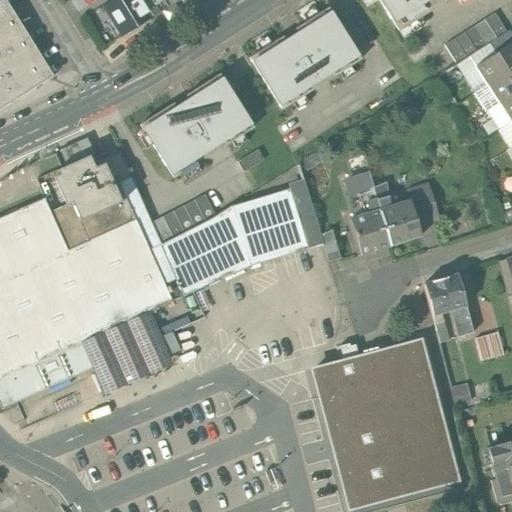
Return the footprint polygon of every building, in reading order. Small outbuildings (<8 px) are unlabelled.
[(3,0),(0,2),(0,110),(53,78),(4,0),(3,0)] [(138,0),(115,0),(103,8),(121,37),(150,20),(150,18),(170,6),(166,0),(144,0),(140,3),(138,0)] [(378,0),(399,32),(449,0),(378,0)] [(249,59),(282,110),(361,60),(328,9),(295,30),(298,35),(285,43),(282,38),(249,59)] [(494,15),(444,47),(456,65),(506,33),(494,15)] [(511,45),(477,68),(488,86),(511,70),(511,45)] [(511,70),(488,86),(500,104),(511,96),(511,70)] [(140,126),(173,179),(253,128),(219,76),(186,97),(190,102),(177,111),(173,105),(140,126)] [(511,96),(500,104),(511,122),(511,96)] [(87,139),(60,151),(67,167),(91,156),(94,155),(87,139)] [(67,167),(60,171),(74,203),(75,203),(76,204),(120,184),(120,183),(115,186),(106,167),(105,165),(96,169),(91,156),(67,167)] [(122,159),(106,167),(115,186),(120,183),(120,184),(131,180),(122,159)] [(302,166),(281,171),(284,187),(292,186),(290,180),(305,177),(302,166)] [(368,174),(346,181),(350,196),(346,198),(349,207),(356,205),(354,197),(358,195),(364,216),(379,212),(372,190),(368,174)] [(161,246),(131,180),(120,184),(165,285),(175,280),(161,246)] [(387,183),(372,190),(379,212),(388,209),(387,183)] [(74,203),(53,212),(47,200),(0,219),(0,408),(1,410),(94,370),(93,369),(116,359),(124,377),(180,352),(172,333),(160,338),(149,313),(173,302),(165,285),(120,184),(76,204),(75,203),(74,203)] [(320,236),(305,185),(290,190),(308,250),(323,245),(320,236)] [(429,188),(407,195),(409,202),(414,219),(436,212),(429,188)] [(230,208),(211,220),(161,246),(175,280),(183,298),(250,269),(308,250),(290,190),(230,208)] [(388,209),(379,212),(390,247),(420,237),(414,219),(409,202),(388,209)] [(364,216),(349,221),(360,256),(390,247),(379,212),(364,216)] [(332,232),(320,236),(323,245),(328,262),(340,259),(332,232)] [(511,256),(505,259),(497,261),(511,316),(511,256)] [(458,276),(423,285),(432,316),(452,311),(459,337),(473,333),(458,276)] [(447,330),(436,333),(439,343),(449,340),(447,330)] [(498,334),(475,340),(481,363),(504,357),(498,334)] [(342,362),(314,370),(352,510),(457,482),(419,342),(358,358),(355,346),(350,348),(349,345),(338,348),(342,362)] [(465,388),(451,392),(455,406),(469,402),(465,388)] [(511,442),(489,449),(493,464),(489,465),(493,481),(489,482),(494,501),(509,497),(511,509),(511,442)]
